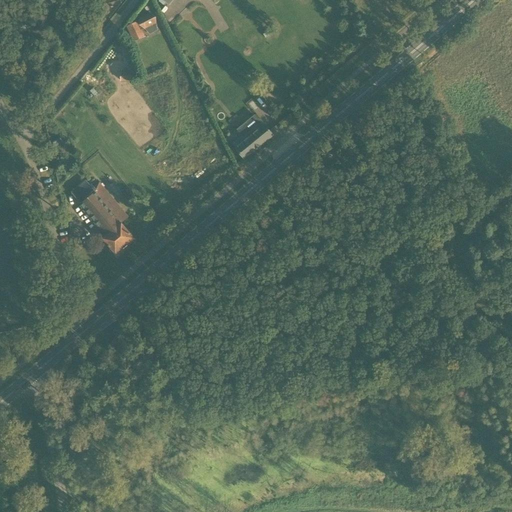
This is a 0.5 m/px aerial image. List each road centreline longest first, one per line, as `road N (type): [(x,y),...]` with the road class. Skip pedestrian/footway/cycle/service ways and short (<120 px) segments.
road 1 (primary): [(81,331),(475,0)]
road 2 (unclassified): [(81,331),(25,137),(134,0)]
road 3 (unclassified): [(64,511),(38,368)]
